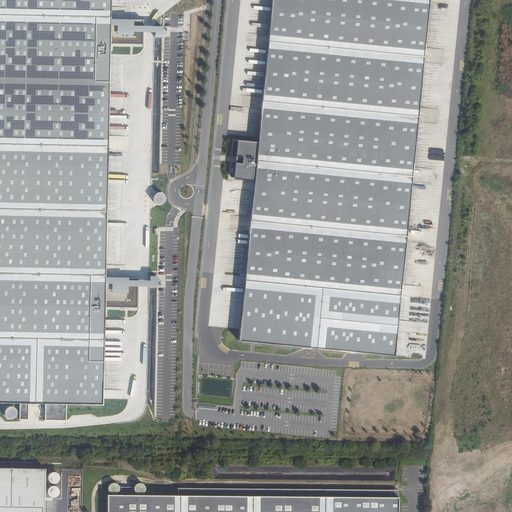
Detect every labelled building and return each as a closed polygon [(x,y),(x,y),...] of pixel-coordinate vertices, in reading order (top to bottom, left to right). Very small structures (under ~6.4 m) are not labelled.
[(0,0),(0,402),(102,405),(111,0),(0,0)] [(430,0),(271,0),(259,138),(238,136),(235,175),(256,177),(240,341),(395,356),(430,0)] [(166,201),(161,191),(153,195),(158,204),(166,201)] [(302,368),(302,376),(332,377),(333,370),(302,368)] [(3,412),(11,420),(19,413),(11,405),(3,412)] [(0,467),(0,511),(44,511),(45,469),(0,467)] [(177,496),(399,500),(399,493),(177,489),(177,496)] [(398,511),(399,500),(177,496),(134,496),(122,495),(108,495),(107,511),(398,511)]
